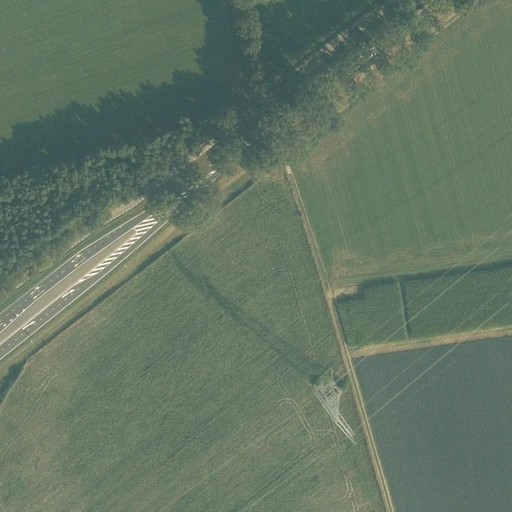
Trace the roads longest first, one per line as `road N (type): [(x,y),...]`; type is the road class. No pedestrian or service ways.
road 1 (unclassified): [(0,295),(393,0)]
road 2 (primary): [(194,186),(433,0)]
road 3 (primary): [(0,352),(100,275),(194,186)]
road 4 (track): [(323,274),(389,511)]
road 5 (primary): [(194,186),(0,320)]
road 6 (track): [(511,260),(323,274)]
road 7 (track): [(323,274),(262,102)]
